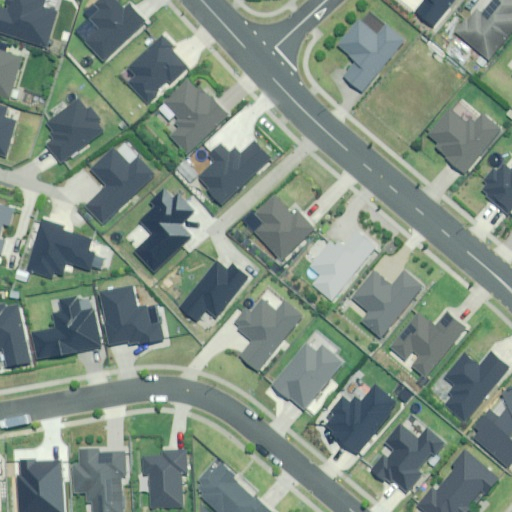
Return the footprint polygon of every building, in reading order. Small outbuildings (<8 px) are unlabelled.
[(44,0),(5,0),(3,9),(0,7),(0,33),(44,47),(55,13),(41,8),(44,0)] [(143,23),(122,0),(121,0),(116,5),(111,0),(92,0),(88,4),(97,14),(86,23),(94,33),(79,46),(95,64),(143,23)] [(453,0),(421,0),(412,11),(432,27),(453,0)] [(473,6),(452,31),(485,60),(511,28),(511,13),(511,11),(511,0),(492,0),(481,13),(473,6)] [(397,43),(379,27),(369,33),(355,21),(334,45),(353,60),(335,80),(352,95),(397,43)] [(126,82),(145,104),(186,67),(169,48),(171,46),(161,36),(126,67),(133,75),(126,82)] [(0,97),(6,99),(19,57),(0,50),(0,97)] [(168,135),(185,153),(227,115),(199,84),(193,90),(184,80),(160,102),(176,120),(173,123),(177,127),(168,135)] [(57,164),(101,130),(95,123),(99,120),(88,105),(84,108),(76,98),(43,123),(49,131),(46,133),(50,138),(42,144),(57,164)] [(0,156),(3,157),(15,120),(2,116),(5,108),(0,105),(0,156)] [(468,133),(438,109),(416,138),(426,146),(419,154),(452,180),(492,131),(478,120),(468,133)] [(269,159),(253,140),(239,153),(233,147),(227,153),(218,144),(206,154),(213,162),(197,177),(206,187),(203,190),(218,205),(269,159)] [(152,175),(134,155),(123,164),(110,150),(86,171),(101,188),(83,205),(99,223),(152,175)] [(480,194),(507,215),(511,208),(511,167),(510,169),(504,164),(497,172),(493,169),(483,181),(488,185),(480,194)] [(110,256),(128,278),(175,240),(164,226),(180,213),(167,198),(160,205),(151,195),(136,207),(141,212),(124,226),(134,237),(110,256)] [(291,214),(272,195),(253,213),(261,221),(251,231),(280,260),(313,228),(295,210),(291,214)] [(0,251),(3,241),(0,240),(0,224),(7,226),(12,209),(0,205),(0,251)] [(39,219),(24,270),(48,277),(50,271),(59,273),(63,262),(87,270),(92,253),(86,251),(89,240),(60,231),(62,226),(39,219)] [(367,254),(349,239),(340,250),(333,245),(327,252),(319,246),(296,273),(304,280),(296,289),(321,310),(367,254)] [(203,310),(213,318),(247,276),(231,264),(226,271),(215,262),(177,308),(193,321),(203,310)] [(424,281),(403,265),(382,291),(364,277),(345,302),(358,313),(346,329),(372,349),(424,281)] [(132,285),(97,291),(107,346),(127,342),(128,346),(161,340),(158,323),(148,325),(144,307),(137,308),(132,285)] [(78,295),(53,298),(55,311),(49,312),(51,330),(32,333),(35,357),(97,348),(92,309),(80,311),(78,295)] [(301,315),(281,300),(275,308),(263,299),(248,317),(244,314),(232,328),(249,341),(237,355),(257,371),(301,315)] [(0,371),(22,367),(11,311),(0,313),(0,371)] [(388,346),(422,376),(463,328),(445,312),(433,327),(416,313),(388,346)] [(288,398),(302,409),(341,361),(321,345),(315,352),(304,344),(271,386),(287,399),(288,398)] [(443,403),(463,420),(507,367),(489,352),(478,366),(462,353),(443,377),(453,385),(447,393),(449,395),(443,403)] [(323,427),(355,453),(395,403),(373,385),(359,402),(353,398),(349,403),(342,397),(330,412),(333,414),(323,427)] [(511,386),(499,393),(506,407),(497,417),(487,408),(472,425),(478,430),(472,437),(507,468),(511,463),(511,442),(506,438),(511,431),(511,386)] [(363,465),(395,493),(411,476),(407,472),(424,453),(428,457),(438,446),(419,429),(407,442),(391,428),(373,448),(380,455),(375,461),(370,457),(363,465)] [(97,447),(80,448),(81,464),(70,465),(71,492),(83,491),(83,503),(88,503),(88,511),(118,511),(117,472),(124,472),(124,455),(97,456),(97,447)] [(161,455),(140,456),(141,474),(147,474),(148,508),(181,506),(179,474),(185,474),(184,450),(161,451),(161,455)] [(430,489),(416,505),(424,511),(465,511),(468,509),(464,507),(480,489),(485,494),(497,480),(464,451),(451,465),(454,468),(434,492),(430,489)] [(236,480),(218,463),(209,472),(205,469),(196,479),(201,484),(194,491),(215,511),(270,511),(256,498),(253,502),(233,483),(236,480)]
